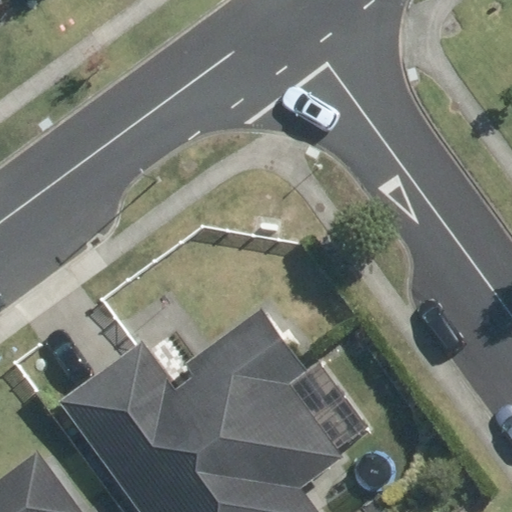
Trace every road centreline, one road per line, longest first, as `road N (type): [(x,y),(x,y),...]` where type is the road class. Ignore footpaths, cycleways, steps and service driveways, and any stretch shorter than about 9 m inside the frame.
road 1 (residential): [(281,26),(511,330)]
road 2 (residential): [(281,26),(0,220)]
